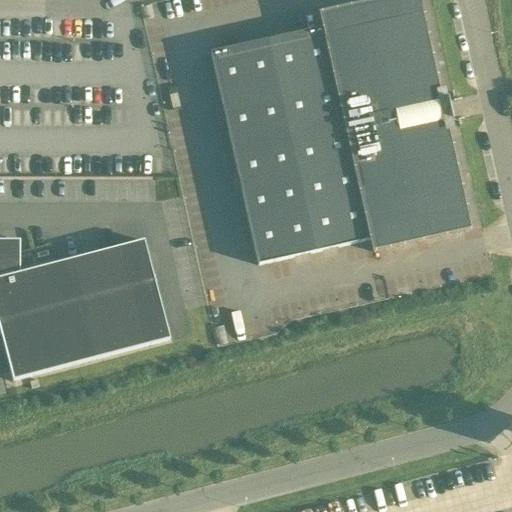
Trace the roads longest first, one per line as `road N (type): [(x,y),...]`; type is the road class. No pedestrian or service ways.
road 1 (unknown): [(511,234),(251,287),(234,248),(192,47),(207,25),(307,0)]
road 2 (unclassified): [(182,511),(498,431),(511,417)]
road 3 (unclassified): [(511,174),(473,0)]
